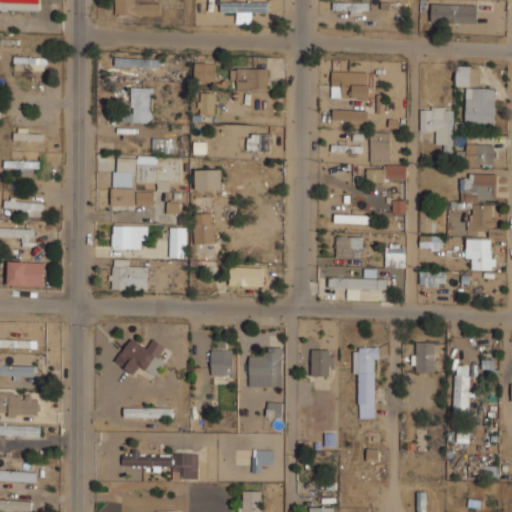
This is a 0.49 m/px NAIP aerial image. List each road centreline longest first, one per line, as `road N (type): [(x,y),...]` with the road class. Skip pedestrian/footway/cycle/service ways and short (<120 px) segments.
road 1 (residential): [(0,30),(511,50)]
road 2 (residential): [(0,301),(511,315)]
road 3 (residential): [(73,511),(74,0)]
road 4 (residential): [(305,0),(303,308)]
